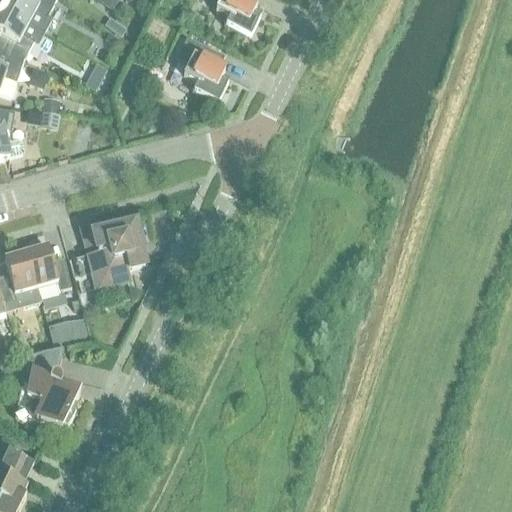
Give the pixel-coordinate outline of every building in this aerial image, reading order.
[(0,0),(0,13),(28,28),(35,17),(46,23),(57,3),(52,0),(0,0)] [(256,31),(259,24),(252,20),(257,11),(253,9),(257,0),(212,0),(221,4),(215,16),(230,23),(227,30),(224,29),(224,30),(245,40),(248,40),(251,38),(253,36),(256,31)] [(0,13),(0,55),(23,66),(33,47),(37,49),(44,36),(28,28),(0,13)] [(223,97),(227,90),(220,86),(224,77),(218,74),(224,61),(186,43),(176,64),(189,70),(183,82),(197,89),(194,96),(192,95),(192,96),(212,106),(216,106),(218,104),(220,102),(223,97)] [(23,66),(0,55),(0,98),(11,102),(23,66)] [(0,164),(9,162),(22,159),(24,155),(22,147),(18,145),(5,149),(5,147),(10,146),(14,117),(0,114),(0,164)] [(68,266),(78,299),(124,286),(121,276),(144,269),(138,246),(142,245),(135,225),(116,230),(115,226),(82,235),(90,259),(68,266)] [(48,251),(26,258),(36,292),(39,304),(61,297),(60,294),(71,290),(64,263),(52,267),(48,251)] [(8,279),(0,281),(0,296),(4,310),(17,306),(14,298),(36,292),(26,258),(4,264),(8,279)] [(84,321),(49,332),(55,355),(63,353),(91,345),(84,321)] [(72,424),(75,414),(76,413),(75,413),(75,412),(75,411),(73,411),(77,402),(78,403),(79,401),(60,392),(61,390),(61,389),(61,387),(61,386),(60,385),(59,384),(58,383),(56,382),(62,354),(63,354),(63,353),(55,355),(28,363),(28,364),(26,376),(31,379),(27,401),(47,410),(39,426),(61,436),(63,432),(64,433),(65,433),(66,433),(67,432),(72,424)] [(0,511),(20,511),(26,501),(22,499),(27,490),(23,488),(34,467),(8,455),(0,471),(0,511)]
